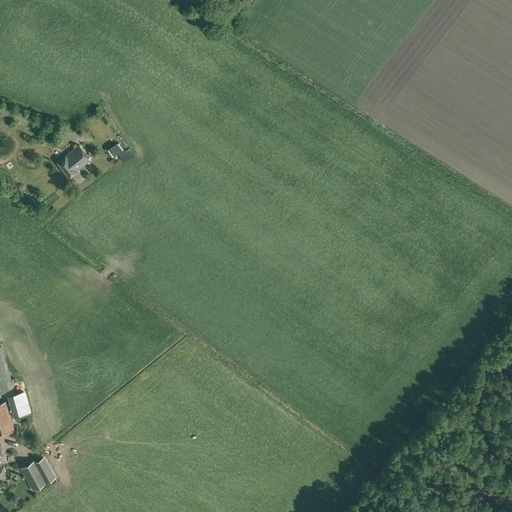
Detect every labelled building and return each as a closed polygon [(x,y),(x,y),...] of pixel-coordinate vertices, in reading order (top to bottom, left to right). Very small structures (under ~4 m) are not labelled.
[(118,143),(108,150),(107,150),(112,157),(122,150),(118,143)] [(76,185),(84,179),(76,170),(90,159),(79,145),(58,162),(76,185)] [(0,389),(13,386),(1,346),(0,346),(0,389)] [(0,433),(14,430),(6,401),(0,402),(0,433)] [(33,488),(45,482),(34,461),(22,468),(33,488)]
